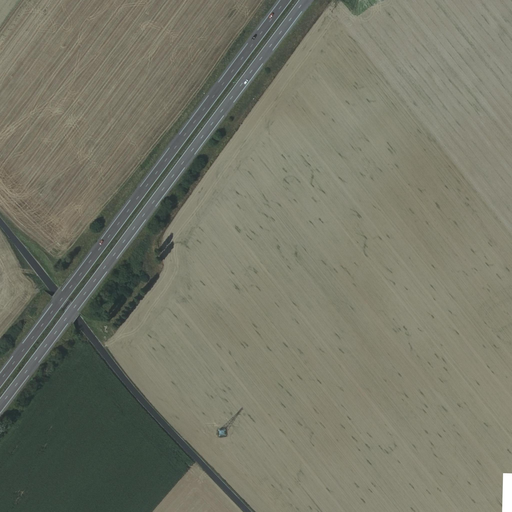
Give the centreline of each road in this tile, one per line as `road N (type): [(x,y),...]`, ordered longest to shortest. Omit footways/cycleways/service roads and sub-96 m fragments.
road 1 (motorway): [(0,407),(305,0)]
road 2 (motorway): [(283,0),(0,378)]
road 3 (unclassified): [(0,223),(249,511)]
